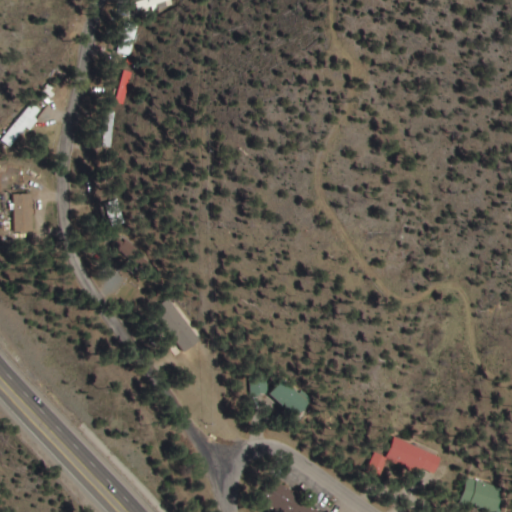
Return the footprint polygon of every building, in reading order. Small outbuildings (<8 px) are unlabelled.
[(141,0),(142,0),(134,3),(137,12),(167,0),(141,0)] [(117,53),(130,56),(138,26),(125,22),(117,53)] [(131,74),(124,71),(115,101),(122,103),(131,74)] [(0,137),(0,139),(9,148),(43,114),(34,104),(0,137)] [(114,113),(104,111),(101,144),(111,145),(114,113)] [(12,194),(11,234),(30,234),(31,194),(12,194)] [(114,227),(124,222),(117,207),(107,212),(114,227)] [(309,402),(284,377),(268,393),(294,418),(309,402)] [(441,457),(396,437),(386,457),(374,452),(367,470),(380,476),(388,458),(432,477),(441,457)] [(462,506),(487,511),(497,511),(503,488),(468,479),(462,506)] [(329,511),(330,511),(265,482),(256,502),(279,511),(329,511)]
